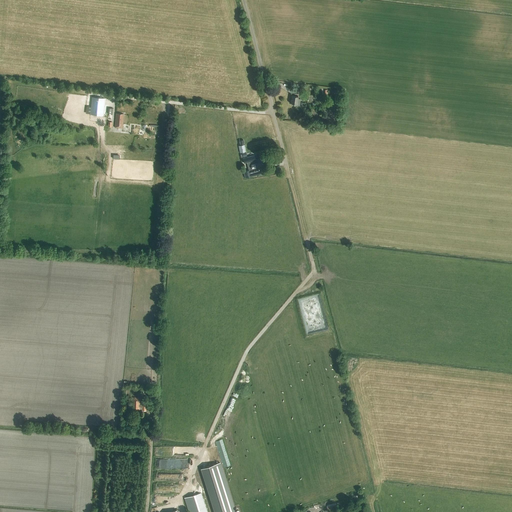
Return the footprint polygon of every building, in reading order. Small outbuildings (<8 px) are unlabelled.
[(292,96),(291,103),(297,104),(297,105),(299,106),(299,104),(300,104),(301,105),(302,105),(303,103),(301,102),(300,103),(300,99),(298,99),(298,97),(292,96)] [(336,101),(336,99),(329,98),(329,101),(328,101),(328,107),(332,108),(341,109),(342,102),(336,101)] [(103,116),(104,106),(91,105),(90,114),(103,116)] [(115,128),(122,128),(123,114),(116,114),(115,128)] [(151,126),(151,134),(159,134),(159,126),(151,126)] [(249,170),(243,172),(244,178),(256,175),(255,172),(258,171),(258,168),(258,167),(263,165),(261,159),(256,160),(257,162),(250,164),(250,162),(255,160),(254,155),(242,158),(244,163),(247,163),(249,170)] [(140,398),(132,398),(132,406),(133,406),(133,412),(138,412),(138,411),(139,411),(140,398)] [(218,511),(235,511),(220,463),(205,467),(218,511)] [(206,511),(200,493),(185,498),(189,511),(206,511)]
